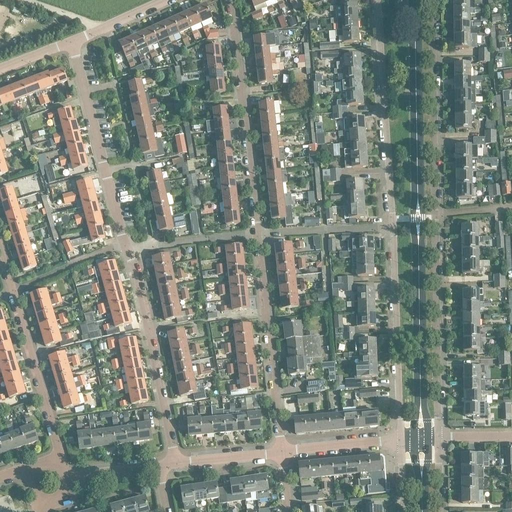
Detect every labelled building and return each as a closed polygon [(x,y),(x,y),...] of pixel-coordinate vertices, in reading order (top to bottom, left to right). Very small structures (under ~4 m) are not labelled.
[(263,0),(250,0),(254,8),(256,13),(260,11),(267,8),(267,7),(265,3),(263,0)] [(475,9),(474,0),(454,0),(454,3),(453,3),(453,9),(454,9),(475,9)] [(206,5),(195,10),(201,24),(212,19),(206,5)] [(331,8),(331,12),(336,11),(337,19),(357,18),(356,6),(338,7),(331,8)] [(469,22),(469,15),(474,15),(474,14),(480,13),(480,9),(475,9),(454,9),(454,16),(453,16),(453,22),(454,22),(469,22)] [(184,15),(190,29),(201,24),(195,10),(184,15)] [(253,21),(263,17),(260,11),(251,15),(253,21)] [(173,20),(179,34),(190,29),(184,15),(173,20)] [(499,15),(491,16),(492,23),(500,22),(499,15)] [(331,20),(331,24),(337,24),(337,31),(339,31),(358,30),(357,18),(337,19),(331,20)] [(173,20),(163,25),(169,38),(171,43),(175,41),(173,36),(179,34),(173,20)] [(455,29),(453,29),(453,35),(455,35),(469,35),(469,28),(474,28),(474,27),(474,22),(469,22),(454,22),(455,29)] [(152,30),(158,43),(169,38),(163,25),(152,30)] [(207,26),(203,28),(206,34),(208,39),(218,38),(217,30),(209,31),(207,26)] [(141,34),(147,48),(158,43),(152,30),(141,34)] [(337,31),(336,32),(336,37),(343,37),(344,43),(359,42),(358,30),(339,31),(337,31)] [(141,34),(130,39),(136,53),(138,57),(143,55),(149,53),(147,48),(141,34)] [(473,41),(469,41),(469,35),(455,35),(455,49),(473,48),(473,41)] [(268,48),(267,36),(254,38),(255,50),(268,48)] [(504,38),(498,39),(499,48),(511,46),(511,41),(505,43),(504,38)] [(126,58),(136,53),(130,39),(119,44),(126,58)] [(194,50),(191,44),(184,48),(187,54),(194,50)] [(207,53),(202,54),(203,60),(208,59),(221,58),(220,46),(206,48),(207,53)] [(268,48),(255,50),(256,61),(270,60),(275,59),(274,54),(269,55),(268,48)] [(497,65),(498,70),(511,68),(511,53),(504,55),(505,64),(497,65)] [(337,70),(360,69),(360,56),(342,57),(342,63),(336,63),(337,70)] [(221,58),(208,59),(209,71),(222,70),(221,58)] [(120,59),(114,63),(119,69),(125,65),(120,59)] [(270,60),(256,61),(258,73),(271,72),(276,71),(283,70),(283,63),(280,64),(279,59),(275,59),(270,60)] [(455,77),(455,78),(470,78),(469,65),(455,65),(455,72),(454,72),(454,77),(455,77)] [(360,69),(337,70),(334,70),(334,74),(343,74),(343,82),(361,81),(360,69)] [(49,75),(51,80),(54,87),(67,81),(63,70),(49,75)] [(223,81),(222,70),(209,71),(204,72),(205,77),(210,76),(210,82),(223,81)] [(271,72),(258,73),(259,85),(272,83),(271,77),(277,76),(276,71),(271,72)] [(504,73),(497,74),(498,80),(504,79),(505,80),(511,78),(511,71),(504,73)] [(49,74),(35,79),(40,92),(42,95),(46,94),(47,94),(45,90),(54,87),(51,80),(49,75),(49,74)] [(151,78),(129,84),(132,97),(144,95),(142,86),(146,85),(146,84),(152,83),(151,78)] [(455,90),(455,91),(470,91),(470,78),(455,78),(455,85),(454,85),(454,90),(455,90)] [(35,79),(23,83),(28,97),(35,94),(37,97),(38,97),(42,95),(40,92),(35,79)] [(225,93),(223,81),(210,82),(212,95),(225,93)] [(346,86),(347,93),(347,94),(362,93),(361,81),(343,82),(335,82),(335,87),(346,86)] [(23,83),(10,88),(15,101),(16,105),(20,104),(21,103),(19,100),(28,97),(23,83)] [(10,88),(0,92),(0,102),(2,106),(9,103),(11,107),(12,107),(16,105),(15,101),(10,88)] [(455,98),(454,98),(454,103),(456,103),(456,104),(470,104),(475,104),(475,95),(481,95),(481,91),(470,91),(455,91),(455,98)] [(132,97),(130,98),(132,109),(147,106),(151,105),(150,100),(148,93),(144,95),(132,97)] [(337,107),(332,108),(333,114),(343,113),(343,108),(348,107),(348,106),(363,105),(362,93),(347,94),(347,93),(345,94),(345,101),(336,101),(337,107)] [(280,114),(279,102),(259,104),(261,116),(274,114),(280,114)] [(456,111),(455,111),(455,116),(456,116),(456,117),(470,117),(470,110),(475,110),(475,108),(475,104),(470,104),(456,104),(456,111)] [(147,106),(132,109),(135,121),(149,117),(154,116),(152,110),(151,105),(147,106)] [(213,110),(215,121),(228,120),(226,108),(213,110)] [(51,114),(47,115),(48,119),(54,118),(55,119),(52,120),(55,128),(62,126),(62,125),(74,122),(70,109),(51,114)] [(274,114),(261,116),(262,127),(275,126),(275,124),(280,123),(279,115),(274,116),(274,114)] [(149,117),(135,121),(138,132),(152,129),(149,117)] [(470,117),(456,117),(456,130),(470,130),(470,123),(472,123),(474,121),(474,117),(470,117)] [(496,138),(496,117),(486,117),(486,132),(485,132),(485,138),(496,138)] [(350,132),(365,131),(364,119),(349,120),(350,132)] [(216,133),(229,131),(228,120),(215,121),(216,133)] [(36,122),(27,125),(28,130),(38,127),(36,122)] [(64,133),(60,134),(61,138),(65,137),(79,134),(76,122),(74,122),(62,125),(62,126),(64,133)] [(276,138),(275,126),(262,127),(263,139),(276,138)] [(152,129),(138,132),(140,143),(154,140),(152,129)] [(22,130),(12,133),(15,140),(25,137),(22,130)] [(216,133),(217,144),(230,143),(229,131),(216,133)] [(350,132),(344,132),(345,137),(345,145),(346,145),(350,144),(365,143),(365,131),(350,132)] [(186,152),(183,133),(174,135),(178,154),(186,152)] [(65,137),(68,148),(82,145),(79,134),(65,137)] [(276,138),(263,139),(264,151),(278,149),(283,149),(283,148),(283,143),(277,144),(276,138)] [(476,159),(476,146),(478,144),(496,144),(496,138),(485,138),(474,138),(474,146),(456,146),(456,154),(455,154),(455,159),(456,159),(456,160),(471,159),(476,159)] [(164,156),(160,139),(154,140),(140,143),(143,155),(154,153),(155,158),(164,156)] [(230,143),(217,144),(218,156),(232,155),(230,143)] [(366,155),(365,143),(350,144),(351,151),(344,151),(345,157),(366,155)] [(68,148),(71,160),(85,156),(82,145),(68,148)] [(278,149),(264,151),(266,162),(279,161),(284,160),(283,149),(278,149)] [(232,155),(218,156),(220,168),(233,166),(232,155)] [(366,155),(345,157),(346,169),(352,168),(367,167),(366,155)] [(85,156),(71,160),(74,171),(88,168),(85,156)] [(182,158),(171,161),(173,166),(183,163),(182,158)] [(471,159),(456,160),(456,167),(455,167),(455,172),(456,172),(456,173),(471,172),(476,172),(476,164),(476,159),(471,159)] [(267,174),(280,172),(279,161),(266,162),(267,174)] [(220,168),(215,168),(215,176),(216,176),(216,180),(221,180),(234,178),(233,166),(220,168)] [(147,175),(150,187),(163,184),(160,172),(147,175)] [(268,185),(281,184),(280,172),(267,174),(268,185)] [(456,185),(457,185),(457,186),(471,185),(471,172),(456,173),(457,180),(455,180),(456,185)] [(234,178),(221,180),(222,191),(236,190),(234,178)] [(79,191),(75,192),(76,196),(76,197),(80,196),(94,192),(91,180),(77,184),(79,191)] [(347,195),(363,194),(362,181),(346,183),(347,195)] [(152,198),(165,195),(163,184),(150,187),(152,198)] [(270,197),(283,195),(281,184),(268,185),(270,197)] [(509,184),(502,185),(503,196),(510,195),(509,184)] [(476,199),(476,191),(471,191),(471,185),(457,186),(457,199),(459,199),(459,201),(466,201),(466,199),(476,199)] [(500,196),(499,186),(488,187),(489,197),(500,196)] [(0,195),(3,205),(16,201),(12,189),(0,192),(0,195)] [(236,190),(222,191),(224,203),(237,201),(236,190)] [(80,196),(76,197),(77,201),(81,200),(83,207),(97,203),(94,192),(80,196)] [(454,192),(446,192),(445,205),(453,206),(454,192)] [(364,206),(363,194),(347,195),(348,207),(364,206)] [(155,209),(168,207),(165,195),(152,198),(155,209)] [(283,195),(270,197),(271,209),(284,207),(291,206),(292,206),(291,195),(283,195)] [(19,212),(16,201),(3,205),(6,215),(19,212)] [(237,201),(224,203),(225,214),(238,213),(237,201)] [(85,214),(81,215),(82,219),(86,218),(100,215),(97,203),(83,207),(85,214)] [(284,207),(271,209),(272,220),(285,219),(286,226),(293,226),(291,206),(284,207)] [(355,219),(356,219),(365,218),(364,206),(348,207),(343,207),(344,219),(349,219),(355,219)] [(157,221),(170,218),(168,207),(155,209),(157,221)] [(327,220),(332,220),(332,215),(336,214),(336,207),(331,208),(332,209),(326,210),(327,220)] [(19,212),(6,215),(10,227),(22,223),(28,221),(24,210),(19,212)] [(239,224),(238,213),(225,214),(226,226),(239,224)] [(86,218),(89,230),(101,227),(103,226),(100,215),(86,218)] [(170,218),(157,221),(160,232),(173,230),(185,227),(182,215),(170,218)] [(206,235),(224,232),(222,220),(204,223),(206,235)] [(22,223),(10,227),(13,238),(26,234),(31,232),(29,227),(24,229),(22,223)] [(462,238),(477,238),(477,226),(462,226),(462,238)] [(101,227),(89,230),(91,237),(86,238),(87,240),(81,242),(80,239),(69,243),(69,241),(63,244),(67,254),(73,252),(72,249),(92,243),(105,240),(101,227)] [(29,245),(26,234),(13,238),(17,249),(29,245)] [(354,235),(341,235),(342,241),(348,241),(348,253),(351,253),(372,252),(372,240),(354,240),(354,235)] [(478,250),(478,243),(484,243),(484,242),(490,242),(490,238),(477,238),(462,238),(462,244),(462,245),(462,248),(462,249),(462,250),(478,250)] [(276,257),(292,255),(291,244),(275,246),(276,257)] [(33,256),(31,251),(29,245),(17,249),(20,260),(33,256)] [(227,259),(243,257),(242,246),(226,248),(227,259)] [(478,250),(462,250),(463,256),(462,257),(462,260),(463,261),(463,262),(478,262),(478,250)] [(353,258),(353,265),(357,264),(373,264),(372,252),(351,253),(348,253),(340,253),(340,259),(353,258)] [(188,253),(185,259),(192,263),(195,256),(188,253)] [(155,269),(171,266),(169,255),(153,259),(155,269)] [(276,257),(277,267),(293,266),(292,255),(276,257)] [(33,256),(20,260),(23,271),(36,268),(33,256)] [(227,259),(228,269),(244,268),(243,257),(227,259)] [(478,274),(478,269),(485,269),(485,268),(490,268),(490,262),(478,262),(463,262),(463,274),(478,274)] [(117,273),(114,263),(93,268),(94,270),(95,275),(96,279),(102,277),(117,273)] [(373,264),(357,264),(357,277),(373,276),(373,264)] [(173,277),(171,266),(155,269),(157,280),(173,277)] [(277,267),(278,278),(295,276),(293,266),(277,267)] [(228,269),(229,280),(245,278),(244,268),(228,269)] [(102,277),(97,279),(98,284),(100,289),(104,288),(120,283),(117,273),(102,277)] [(278,278),(280,288),(296,286),(295,276),(278,278)] [(175,287),(173,277),(157,280),(159,290),(175,287)] [(230,285),(225,286),(226,291),(230,290),(246,289),(245,278),(229,280),(230,285)] [(104,288),(100,289),(101,294),(106,292),(107,298),(123,293),(120,283),(104,288)] [(338,284),(332,285),(333,290),(343,290),(343,292),(354,292),(354,284),(342,284),(338,284)] [(297,297),(296,291),(296,286),(280,288),(281,299),(297,297)] [(177,297),(175,287),(159,290),(161,300),(177,297)] [(230,290),(231,301),(248,299),(246,289),(230,290)] [(355,303),(358,303),(374,302),(374,290),(358,291),(358,296),(355,296),(355,303)] [(31,296),(34,306),(60,298),(59,294),(48,297),(46,291),(31,296)] [(482,301),(482,291),(463,291),(463,303),(478,303),(478,301),(482,301)] [(109,303),(104,304),(105,309),(110,308),(126,304),(123,293),(107,298),(109,303)] [(179,307),(177,297),(161,300),(163,311),(179,307)] [(297,297),(281,299),(282,309),(298,308),(297,297)] [(61,303),(60,298),(34,306),(37,316),(52,312),(51,306),(61,303)] [(248,299),(231,301),(233,311),(249,310),(248,299)] [(375,314),(374,302),(358,303),(359,315),(375,314)] [(463,303),(463,309),(463,310),(463,313),(463,314),(463,315),(479,315),(478,303),(463,303)] [(128,314),(126,304),(110,308),(113,318),(128,314)] [(179,307),(163,311),(165,321),(181,318),(186,317),(185,312),(180,313),(179,307)] [(40,326),(55,322),(52,312),(37,316),(40,326)] [(131,324),(128,314),(113,318),(114,324),(109,325),(111,330),(131,324)] [(375,314),(359,315),(359,327),(375,327),(375,314)] [(463,315),(463,321),(463,322),(463,325),(463,326),(463,327),(479,327),(479,315),(463,315)] [(42,336),(58,332),(55,322),(40,326),(42,336)] [(302,338),(300,324),(284,325),(285,340),(288,340),(302,338)] [(236,338),(252,336),(251,325),(234,327),(236,338)] [(479,327),(463,327),(464,333),(463,334),(463,337),(464,338),(464,339),(479,339),(483,339),(483,332),(484,332),(484,327),(479,327)] [(100,338),(98,330),(89,333),(90,340),(100,338)] [(60,338),(58,332),(42,336),(46,347),(60,343),(61,347),(74,344),(71,334),(60,338)] [(170,345),(186,342),(184,332),(168,335),(170,345)] [(0,345),(10,343),(7,333),(0,335),(0,345)] [(290,361),(304,360),(309,359),(309,365),(322,363),(319,337),(313,337),(313,333),(306,333),(307,338),(302,338),(288,340),(290,361)] [(236,338),(237,348),(253,347),(252,336),(236,338)] [(119,343),(118,338),(107,340),(109,350),(115,349),(114,344),(119,343)] [(464,339),(464,352),(477,352),(477,355),(484,355),(484,345),(485,345),(485,339),(483,339),(479,339),(464,339)] [(121,353),(137,350),(135,340),(119,343),(121,353)] [(375,341),(359,341),(359,343),(356,343),(356,354),(376,353),(375,341)] [(188,352),(186,342),(170,345),(172,356),(188,352)] [(0,356),(13,353),(10,343),(0,345),(0,356)] [(237,348),(238,359),(254,357),(253,347),(237,348)] [(96,351),(99,358),(108,355),(106,348),(96,351)] [(52,369),(68,364),(65,354),(67,353),(65,349),(54,352),(55,357),(49,358),(52,369)] [(121,353),(123,363),(139,360),(137,350),(121,353)] [(190,363),(188,352),(172,356),(174,366),(190,363)] [(13,353),(0,356),(0,366),(0,368),(16,363),(13,353)] [(92,353),(86,355),(87,362),(94,360),(92,353)] [(349,359),(360,358),(360,366),(376,365),(376,353),(356,354),(349,354),(349,359)] [(238,359),(239,369),(255,368),(254,357),(238,359)] [(290,361),(288,361),(289,376),(306,374),(305,365),(309,365),(309,359),(304,360),(290,361)] [(123,363),(126,374),(142,371),(139,360),(123,363)] [(97,365),(100,378),(111,376),(108,362),(97,365)] [(16,363),(0,368),(3,378),(19,373),(16,363)] [(192,373),(190,363),(174,366),(176,376),(192,373)] [(52,369),(55,379),(71,374),(68,364),(52,369)] [(377,377),(376,365),(354,366),(355,382),(371,381),(371,378),(377,377)] [(479,380),(479,374),(484,374),(484,366),(478,366),(478,368),(464,368),(464,381),(479,380)] [(240,380),(256,378),(255,368),(239,369),(240,380)] [(126,374),(128,384),(144,381),(142,371),(126,374)] [(192,373),(176,376),(178,387),(194,383),(193,378),(198,377),(197,372),(192,373)] [(19,373),(3,378),(6,388),(22,384),(19,373)] [(71,374),(55,379),(58,389),(73,384),(78,383),(77,378),(72,380),(71,374)] [(241,391),(258,389),(256,378),(240,380),(241,391)] [(479,380),(464,381),(464,386),(464,387),(464,390),(464,391),(464,393),(484,392),(484,391),(491,391),(491,380),(484,380),(479,380)] [(128,384),(130,395),(146,392),(144,381),(128,384)] [(308,387),(307,387),(307,393),(318,392),(324,391),(323,382),(308,384),(308,387)] [(194,383),(178,387),(180,397),(196,394),(194,383)] [(25,394),(22,384),(6,388),(9,398),(25,394)] [(58,389),(61,399),(77,395),(73,384),(58,389)] [(376,397),(375,390),(360,392),(360,398),(376,397)] [(130,395),(132,405),(148,402),(146,392),(130,395)] [(484,392),(464,393),(464,398),(464,399),(464,402),(465,403),(465,405),(480,404),(486,404),(486,397),(491,397),(491,392),(484,392)] [(61,399),(64,409),(80,405),(77,395),(61,399)] [(297,398),(298,404),(313,403),(312,396),(297,398)] [(480,404),(465,405),(465,417),(467,417),(468,418),(471,417),(472,417),(480,417),(480,404)] [(230,412),(223,412),(224,418),(225,433),(237,432),(235,417),(234,405),(229,405),(230,412)] [(216,412),(216,406),(211,407),(212,420),(214,434),(225,433),(224,418),(223,411),(216,412)] [(379,427),(377,412),(357,414),(359,429),(379,427)] [(248,431),(261,430),(260,414),(247,415),(247,416),(248,431)] [(343,415),(344,430),(359,429),(357,414),(343,415)] [(192,415),(187,415),(187,421),(189,437),(202,436),(201,421),(201,419),(193,420),(193,415),(192,415)] [(330,432),(344,430),(343,415),(329,416),(330,432)] [(235,417),(237,432),(248,431),(247,416),(235,417)] [(329,416),(314,418),(316,433),(330,432),(329,416)] [(296,435),(316,433),(314,418),(294,420),(296,435)] [(201,421),(202,436),(214,434),(212,420),(201,421)] [(118,424),(113,424),(114,431),(116,445),(127,444),(125,429),(119,430),(118,424)] [(136,428),(138,442),(152,441),(149,425),(136,426),(136,428)] [(20,431),(20,432),(25,446),(38,442),(32,427),(20,431)] [(95,427),(90,427),(91,432),(91,433),(91,434),(93,449),(104,447),(102,432),(96,433),(95,427)] [(127,444),(138,442),(136,428),(125,429),(127,444)] [(375,438),(382,438),(381,428),(363,428),(363,435),(375,435),(375,438)] [(104,447),(116,445),(114,431),(102,432),(104,447)] [(25,446),(20,432),(9,436),(14,450),(25,446)] [(93,449),(91,434),(91,432),(77,434),(80,450),(93,449)] [(14,450),(9,436),(0,438),(0,443),(3,454),(14,450)] [(462,468),(477,467),(477,468),(482,468),(488,468),(488,463),(482,463),(481,453),(471,453),(471,455),(469,455),(468,455),(465,455),(463,455),(461,455),(462,468)] [(362,459),(358,459),(361,496),(386,493),(384,465),(383,465),(383,459),(381,457),(380,457),(362,459)] [(358,459),(345,460),(346,475),(349,475),(353,475),(359,474),(358,459)] [(345,460),(333,461),(334,476),(346,475),(345,460)] [(333,461),(318,463),(319,470),(320,478),(334,476),(333,461)] [(299,472),(319,470),(318,463),(298,465),(299,472)] [(482,468),(477,468),(477,467),(462,468),(462,469),(461,470),(461,473),(462,474),(462,480),(483,479),(482,468)] [(319,470),(299,472),(300,480),(320,478),(319,470)] [(256,493),(268,491),(266,476),(254,478),(256,493)] [(254,478),(242,480),(244,495),(245,498),(250,498),(250,494),(256,493),(254,478)] [(483,479),(462,480),(462,481),(461,482),(461,485),(462,486),(462,492),(483,491),(483,479)] [(244,495),(242,480),(230,482),(233,499),(245,498),(244,495)] [(204,486),(207,500),(218,499),(219,504),(226,503),(224,489),(217,490),(216,484),(204,486)] [(195,502),(207,500),(204,486),(193,487),(195,502)] [(195,502),(193,487),(181,489),(183,504),(195,502)] [(502,498),(504,490),(495,488),(493,495),(502,498)] [(483,491),(462,492),(462,504),(483,504),(483,491)] [(317,493),(301,495),(302,501),(317,500),(317,495),(317,493)] [(447,496),(447,507),(456,507),(456,497),(447,496)] [(134,501),(136,511),(148,511),(145,498),(134,501)] [(349,501),(345,502),(346,507),(350,506),(350,507),(361,506),(361,508),(366,508),(366,506),(371,506),(370,499),(362,500),(349,501)] [(136,511),(134,501),(122,504),(123,511),(136,511)]
